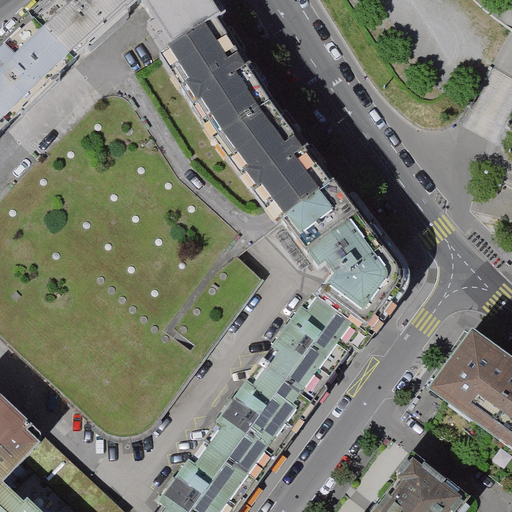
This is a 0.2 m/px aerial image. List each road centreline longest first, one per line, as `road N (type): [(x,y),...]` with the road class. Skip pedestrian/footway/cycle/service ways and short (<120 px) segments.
road 1 (residential): [(273,0),(467,271)]
road 2 (residential): [(467,271),(286,511)]
